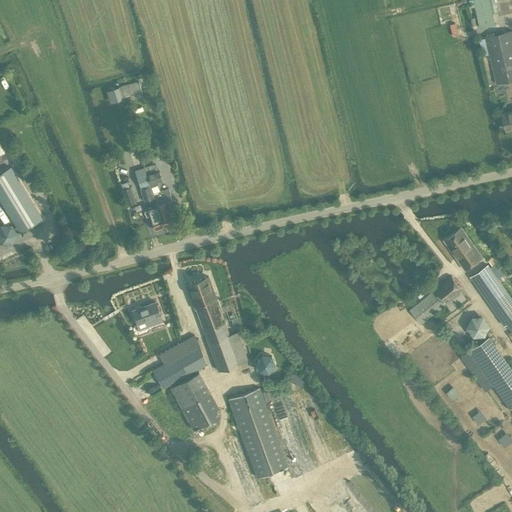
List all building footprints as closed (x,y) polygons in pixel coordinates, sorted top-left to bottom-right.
[(490,0),(473,0),(480,28),(496,24),(490,0)] [(486,37),(482,38),(479,39),(483,55),(490,53),(496,83),(511,79),(511,30),(486,37)] [(122,97),(123,96),(130,94),(132,99),(144,95),(139,81),(120,87),(119,87),(122,97)] [(123,98),(123,96),(122,97),(119,87),(120,87),(119,86),(111,88),(115,100),(123,98)] [(511,111),(502,114),(507,129),(511,127),(511,111)] [(145,168),(164,227),(173,224),(172,220),(177,219),(171,200),(172,200),(169,189),(161,191),(158,182),(162,181),(158,169),(157,169),(156,164),(145,168)] [(43,218),(11,166),(0,172),(0,200),(16,227),(14,228),(12,223),(0,223),(0,242),(1,243),(12,243),(18,233),(17,232),(19,231),(20,232),(43,218)] [(155,230),(164,227),(145,168),(136,170),(145,201),(148,200),(150,208),(149,208),(151,214),(155,230)] [(132,187),(123,190),(127,204),(136,202),(132,187)] [(465,269),(482,257),(461,228),(444,240),(465,269)] [(511,299),(488,265),(470,277),(504,325),(506,324),(511,332),(511,331),(511,299)] [(218,370),(246,360),(244,353),(236,332),(229,335),(208,276),(187,284),(211,352),(218,370)] [(462,288),(452,276),(410,310),(421,323),(445,303),(451,310),(466,298),(460,290),(462,288)] [(162,320),(156,302),(141,307),(139,306),(135,308),(135,309),(132,310),(140,330),(148,327),(147,325),(162,320)] [(159,354),(164,363),(152,369),(163,388),(206,363),(194,334),(159,354)] [(510,409),(511,406),(511,368),(489,336),(469,350),(510,409)] [(271,355),(262,354),(255,361),(259,370),(268,372),(274,364),(271,355)] [(219,408),(199,371),(170,387),(193,429),(220,415),(217,409),(219,408)] [(306,384),(295,371),(290,376),(292,378),(289,380),(292,383),(294,380),(301,388),(306,384)] [(286,467),(280,448),(259,388),(228,399),(255,477),(286,467)]
